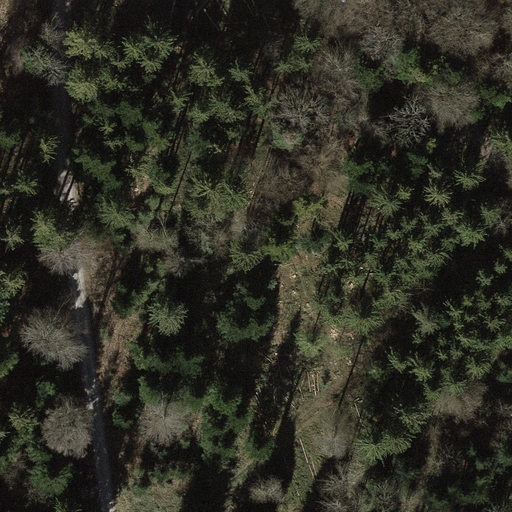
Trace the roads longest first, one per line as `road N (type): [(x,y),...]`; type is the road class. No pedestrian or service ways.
road 1 (track): [(110,511),(72,262),(65,0)]
road 2 (track): [(355,16),(511,169)]
